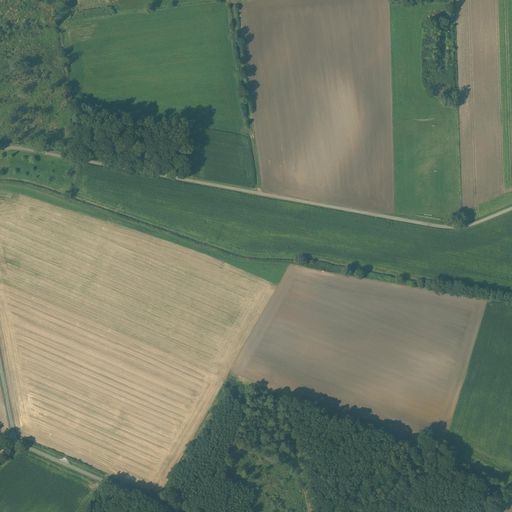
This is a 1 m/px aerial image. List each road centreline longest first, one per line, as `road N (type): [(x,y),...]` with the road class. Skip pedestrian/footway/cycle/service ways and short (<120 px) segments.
road 1 (unclassified): [(0,147),(432,225),(470,224),(511,207)]
road 2 (track): [(229,0),(260,193)]
road 3 (unclassified): [(178,511),(0,432)]
